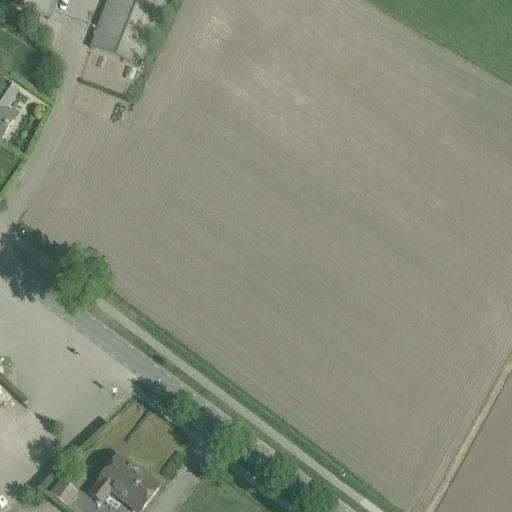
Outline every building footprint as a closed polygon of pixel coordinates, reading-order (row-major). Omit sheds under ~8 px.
[(0,0),(0,1),(50,21),(57,0),(0,0)] [(106,0),(88,48),(140,68),(166,0),(106,0)] [(7,112),(19,93),(5,84),(0,90),(0,143),(17,118),(7,112)] [(90,497),(100,504),(110,492),(135,511),(141,511),(159,490),(118,458),(98,483),(100,485),(90,497)] [(49,496),(67,510),(78,494),(60,481),(49,496)]
